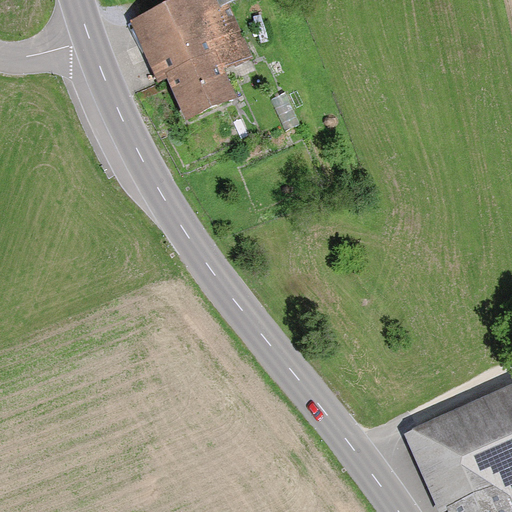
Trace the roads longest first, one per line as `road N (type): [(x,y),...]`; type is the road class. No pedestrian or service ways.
road 1 (tertiary): [(399,511),(165,198),(92,43)]
road 2 (track): [(511,366),(355,447)]
